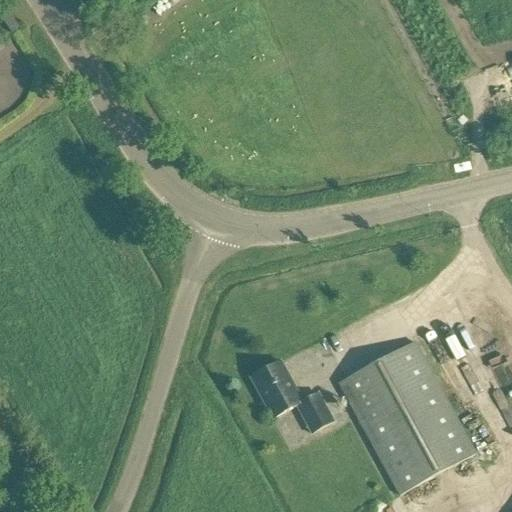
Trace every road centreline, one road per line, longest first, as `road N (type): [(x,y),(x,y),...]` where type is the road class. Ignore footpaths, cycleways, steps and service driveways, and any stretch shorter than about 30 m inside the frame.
road 1 (tertiary): [(511,180),(291,233),(249,233),(206,219)]
road 2 (unclassified): [(129,511),(206,219)]
road 3 (tertiary): [(206,219),(152,173),(41,0)]
